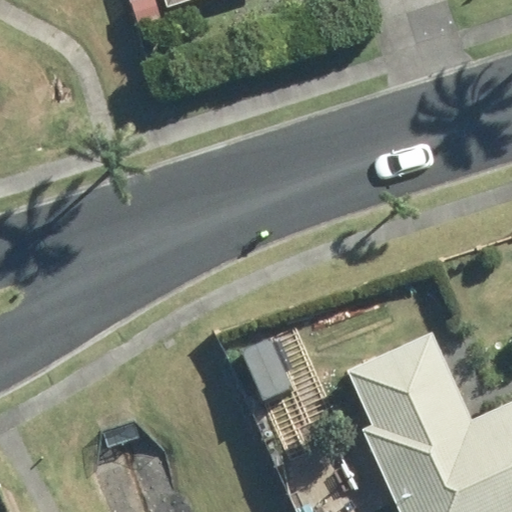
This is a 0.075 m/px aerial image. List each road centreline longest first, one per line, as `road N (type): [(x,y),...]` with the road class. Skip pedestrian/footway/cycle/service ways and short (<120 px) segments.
road 1 (residential): [(231,200),(511,106)]
road 2 (residential): [(231,200),(0,352)]
road 3 (residential): [(0,263),(231,200)]
